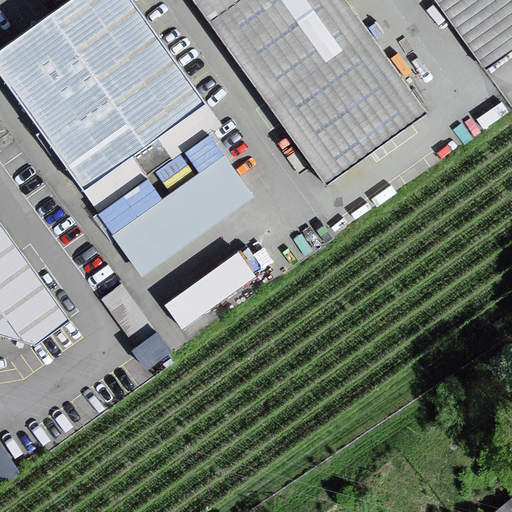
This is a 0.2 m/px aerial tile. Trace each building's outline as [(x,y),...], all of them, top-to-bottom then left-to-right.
[(131,0),(86,0),(0,56),(0,70),(100,213),(216,123),(131,0)] [(339,0),(188,0),(319,192),(423,122),(339,0)] [(511,0),(432,0),(485,72),(511,52),(511,0)] [(0,221),(0,339),(18,349),(66,315),(0,221)] [(184,324),(257,268),(236,241),(163,296),(184,324)] [(104,290),(126,328),(147,316),(125,278),(104,290)] [(148,363),(172,346),(155,323),(131,340),(148,363)] [(0,486),(24,468),(0,438),(0,486)] [(511,511),(511,488),(481,511),(511,511)]
